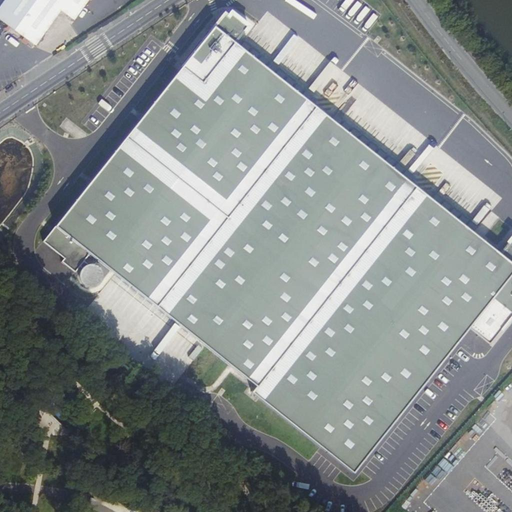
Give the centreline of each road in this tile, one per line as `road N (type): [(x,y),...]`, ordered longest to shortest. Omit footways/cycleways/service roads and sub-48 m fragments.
road 1 (unclassified): [(165,0),(0,111)]
road 2 (unclassified): [(417,0),(511,111)]
